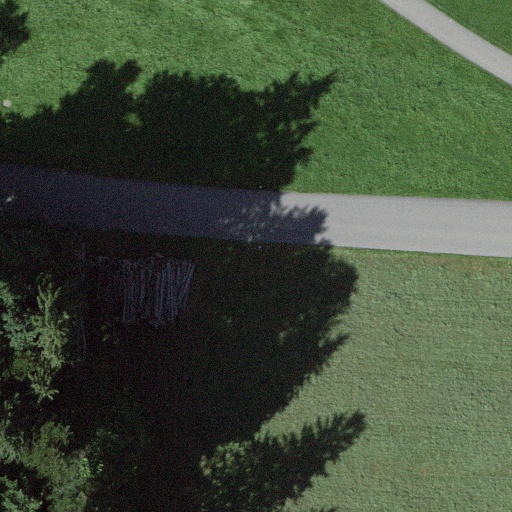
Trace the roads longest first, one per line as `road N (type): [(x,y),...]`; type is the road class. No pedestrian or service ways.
road 1 (tertiary): [(0,193),(511,233)]
road 2 (track): [(401,0),(511,72)]
